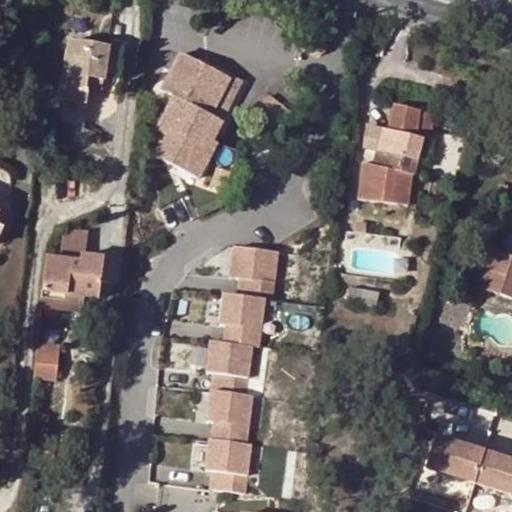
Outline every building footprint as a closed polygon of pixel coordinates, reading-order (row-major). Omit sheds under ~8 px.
[(118,93),(123,49),(72,40),(59,121),(84,124),(88,101),(86,100),(88,88),(103,91),(118,93)] [(222,120),(229,106),(218,100),(227,84),(206,72),(209,67),(181,52),(162,89),(222,120)] [(230,78),(209,67),(206,72),(227,84),(230,78)] [(218,100),(229,106),(237,89),(227,84),(218,100)] [(101,103),(103,91),(88,88),(86,100),(88,101),(101,103)] [(388,124),(414,128),(417,98),(391,95),(388,124)] [(296,123),(276,103),(265,114),(284,135),(296,123)] [(84,124),(59,121),(57,132),(82,136),(84,124)] [(424,129),(414,128),(388,124),(383,123),(378,161),(412,169),(414,170),(424,129)] [(225,192),(240,150),(218,142),(202,183),(225,192)] [(408,200),(412,169),(378,161),(362,157),(358,195),(408,200)] [(8,208),(0,204),(0,236),(5,228),(0,225),(8,211),(8,209),(8,208)] [(12,213),(8,211),(0,225),(5,228),(12,213)] [(89,236),(51,232),(48,256),(80,260),(81,256),(87,256),(89,236)] [(470,285),(511,298),(511,240),(511,241),(506,257),(481,249),(470,285)] [(236,246),(232,285),(280,290),(283,251),(236,246)] [(80,260),(48,256),(43,290),(67,294),(101,297),(105,259),(87,256),(81,256),(80,260)] [(67,294),(43,290),(42,298),(68,301),(67,294)] [(257,387),(269,299),(230,293),(224,343),(215,342),(210,381),(257,387)] [(37,351),(59,353),(60,344),(38,341),(37,351)] [(57,381),(59,353),(37,351),(34,379),(57,381)] [(217,392),(208,486),(258,491),(262,445),(256,444),(261,396),(217,392)]
